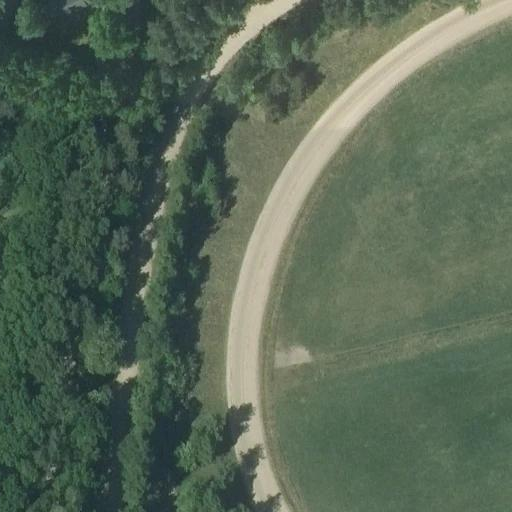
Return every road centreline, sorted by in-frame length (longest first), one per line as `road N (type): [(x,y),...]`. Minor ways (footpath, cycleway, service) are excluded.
road 1 (unknown): [(511,2),(445,32),(348,109),(274,208),(236,341),(241,457),(272,511)]
road 2 (track): [(62,458),(123,81)]
